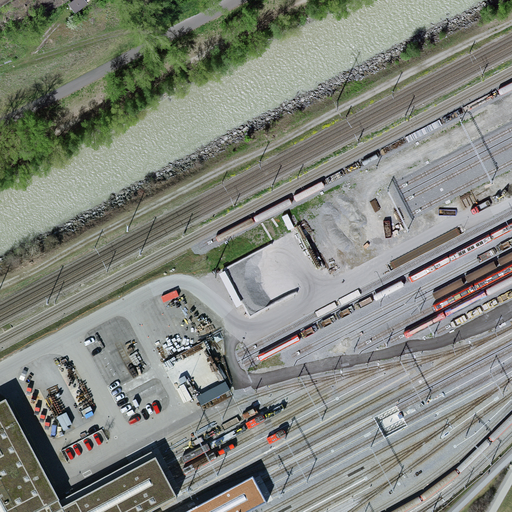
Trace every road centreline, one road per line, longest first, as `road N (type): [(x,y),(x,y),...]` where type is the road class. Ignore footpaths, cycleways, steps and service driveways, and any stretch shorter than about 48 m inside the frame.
road 1 (track): [(0,286),(511,21)]
road 2 (unclassified): [(0,125),(243,0)]
